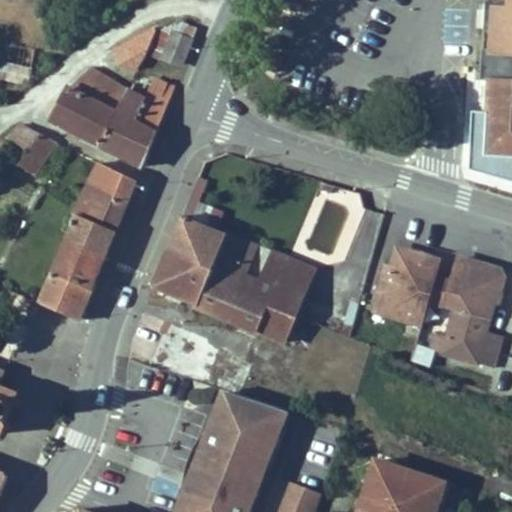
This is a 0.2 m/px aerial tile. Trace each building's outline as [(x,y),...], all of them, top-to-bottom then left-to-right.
[(495,32),(492,49),(511,50),(511,0),(509,0),(509,9),(502,18),(496,28),(495,32)] [(165,52),(175,28),(157,20),(146,43),(165,52)] [(0,49),(21,54),(25,35),(0,30),(0,49)] [(82,128),(109,69),(78,50),(62,63),(41,102),(82,128)] [(127,81),(100,139),(121,153),(154,78),(134,67),(127,81)] [(100,139),(127,81),(109,69),(82,128),(100,139)] [(511,81),(491,80),(486,156),(511,157),(511,81)] [(19,105),(0,123),(0,124),(26,143),(42,121),(19,105)] [(42,121),(26,143),(20,150),(28,155),(35,147),(40,141),(45,144),(57,131),(42,121)] [(88,149),(77,173),(57,218),(85,235),(118,167),(94,152),(88,149)] [(63,280),(85,235),(57,218),(34,265),(63,280)] [(312,285),(314,281),(183,228),(167,266),(210,283),(207,292),(297,326),(312,285)] [(409,260),(405,276),(394,273),(386,300),(396,303),(395,308),(437,319),(438,313),(446,288),(451,270),(421,259),(419,263),(409,260)] [(52,302),(63,280),(34,265),(23,286),(52,302)] [(285,355),(297,326),(207,292),(210,283),(167,266),(152,303),(255,343),(285,355)] [(482,277),(489,280),(489,275),(466,267),(459,292),(469,296),(478,291),(482,277)] [(478,291),(469,296),(459,292),(452,317),(463,321),(462,326),(491,334),(493,329),(498,330),(501,317),(508,318),(511,306),(505,304),(510,287),(506,286),(508,281),(489,275),(489,280),(482,277),(478,291)] [(452,317),(459,292),(446,288),(438,313),(452,317)] [(256,377),(244,373),(255,343),(152,303),(125,370),(227,403),(243,408),(256,377)] [(390,322),(432,336),(437,319),(395,308),(390,322)] [(499,381),(509,351),(489,344),(491,334),(462,326),(458,325),(454,339),(458,341),(455,350),(441,345),(436,362),(499,381)] [(15,350),(5,344),(0,353),(0,359),(7,363),(15,350)] [(0,384),(7,371),(0,368),(0,428),(17,393),(0,384)] [(243,408),(227,403),(204,462),(212,465),(202,489),(194,486),(191,495),(184,511),(257,511),(271,476),(265,474),(278,441),(284,444),(292,423),(243,408)] [(265,474),(271,476),(284,444),(278,441),(265,474)] [(432,511),(444,476),(375,454),(356,511),(432,511)] [(204,462),(194,486),(202,489),(212,465),(204,462)] [(0,504),(8,483),(0,479),(0,504)] [(324,511),(326,507),(297,496),(290,511),(324,511)]
